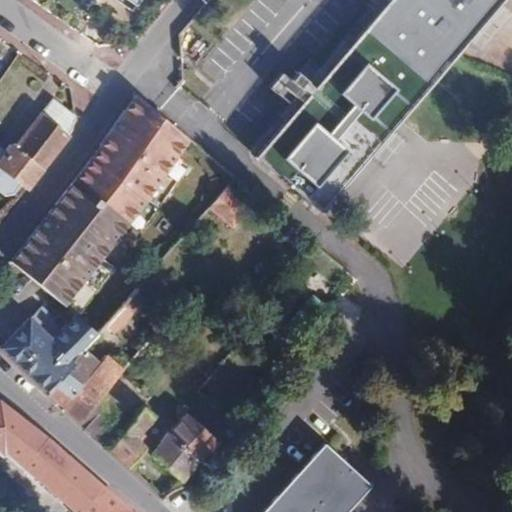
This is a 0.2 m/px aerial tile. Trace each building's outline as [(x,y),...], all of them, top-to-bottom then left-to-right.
[(321,207),(464,39),(496,0),(385,0),(390,3),(260,157),(321,207)] [(511,0),(496,0),(464,39),(486,58),(511,28),(511,0)] [(277,73),(266,87),(288,104),(299,90),(277,73)] [(159,113),(136,93),(93,153),(75,178),(63,194),(14,256),(9,261),(63,304),(147,195),(188,138),(159,113)] [(71,134),(75,119),(51,101),(14,148),(11,146),(2,157),(0,154),(0,191),(7,197),(15,195),(21,185),(28,190),(71,134)] [(215,202),(210,208),(229,225),(250,203),(230,186),(220,197),(215,202)] [(356,279),(320,249),(306,265),(341,295),(356,279)] [(135,291),(104,325),(115,334),(145,300),(135,291)] [(304,303),(261,350),(278,365),(321,317),(304,303)] [(0,347),(2,349),(46,390),(48,392),(72,365),(70,362),(73,359),(83,348),(97,332),(75,314),(60,330),(52,322),(54,320),(40,306),(0,347)] [(106,394),(124,374),(105,356),(99,362),(83,348),(73,359),(70,362),(72,365),(48,392),(54,397),(78,419),(81,421),(106,394)] [(121,409),(106,394),(81,421),(93,433),(97,436),(121,409)] [(5,454),(72,511),(77,511),(102,487),(42,435),(34,428),(0,404),(0,451),(4,455),(5,454)] [(125,462),(130,467),(140,455),(143,458),(151,449),(142,442),(160,421),(146,408),(111,449),(125,462)] [(214,444),(185,417),(153,454),(181,480),(214,444)] [(344,511),(372,480),(324,438),(257,511),(344,511)] [(129,511),(102,487),(77,511),(129,511)]
